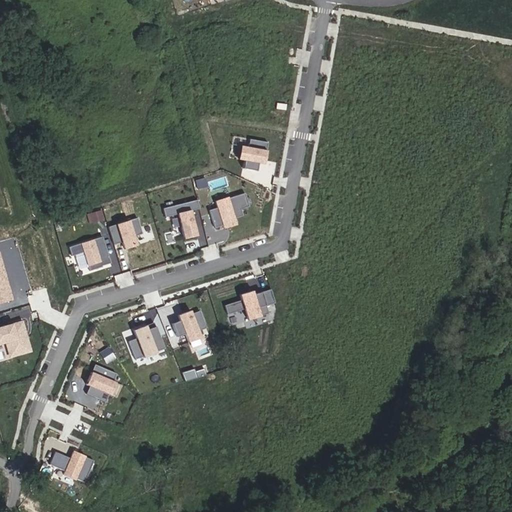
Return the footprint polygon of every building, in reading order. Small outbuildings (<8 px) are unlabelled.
[(248,148),(240,146),(238,160),(264,165),(268,142),(249,139),(248,148)] [(245,193),(214,202),(216,208),(209,210),(214,228),(221,225),(223,229),(237,224),(236,219),(244,216),(241,209),(249,207),(245,193)] [(164,217),(177,214),(184,240),(198,236),(191,211),(200,209),(198,200),(162,208),(164,217)] [(113,242),(120,240),(123,251),(137,246),(134,236),(142,234),(137,219),(108,228),(113,242)] [(102,238),(69,247),(76,273),(109,264),(102,238)] [(0,301),(12,298),(0,256),(0,301)] [(227,315),(244,309),(247,319),(261,314),(258,305),(271,301),(268,291),(255,295),(253,290),(239,295),(240,300),(224,305),(227,315)] [(206,326),(200,311),(191,314),(189,310),(177,315),(179,320),(172,323),(176,336),(184,333),(187,342),(200,337),(197,329),(206,326)] [(0,345),(5,344),(9,357),(31,351),(22,321),(0,327),(0,345)] [(156,326),(147,330),(146,325),(132,330),(136,339),(128,342),(134,359),(142,356),(143,359),(157,354),(155,350),(164,347),(156,326)] [(124,333),(127,341),(134,338),(132,330),(124,333)] [(122,385),(112,381),(116,373),(94,364),(91,372),(90,372),(85,386),(88,387),(86,394),(100,400),(102,393),(116,398),(122,385)] [(85,482),(93,462),(84,458),(85,455),(73,450),(69,459),(55,452),(49,464),(64,471),(61,476),(74,481),(75,478),(85,482)]
